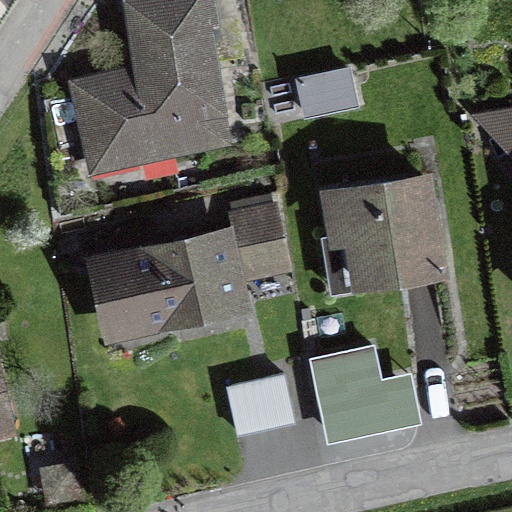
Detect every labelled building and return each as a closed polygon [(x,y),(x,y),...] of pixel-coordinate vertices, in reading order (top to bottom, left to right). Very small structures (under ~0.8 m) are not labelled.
[(129,152),(220,133),(198,0),(145,0),(146,2),(135,4),(148,72),(82,85),(96,149),(127,142),(129,152)] [(307,112),(356,101),(348,67),(299,77),(307,112)] [(439,266),(424,175),(332,189),(339,233),(353,231),(360,278),(439,266)] [(243,256),(284,247),(274,207),(235,216),(243,256)] [(99,262),(113,327),(239,298),(224,234),(99,262)] [(238,431),(294,418),(284,372),(228,384),(238,431)] [(0,431),(12,428),(2,387),(0,387),(0,431)]
